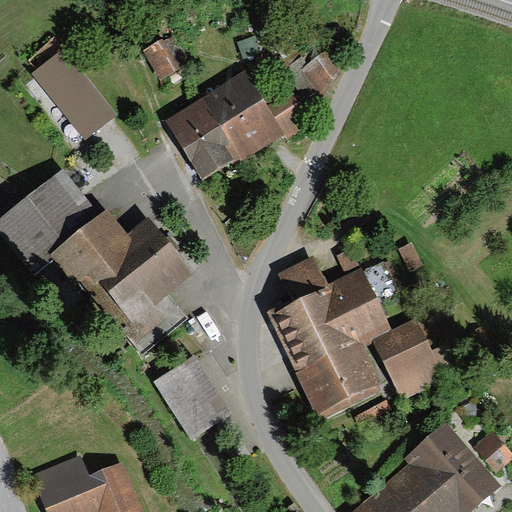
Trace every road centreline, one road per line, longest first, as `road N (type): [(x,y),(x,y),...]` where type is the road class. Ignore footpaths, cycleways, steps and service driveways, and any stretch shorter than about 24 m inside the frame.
road 1 (residential): [(385,0),(266,265),(253,314),(259,413),(316,511)]
road 2 (unknown): [(253,314),(114,139)]
